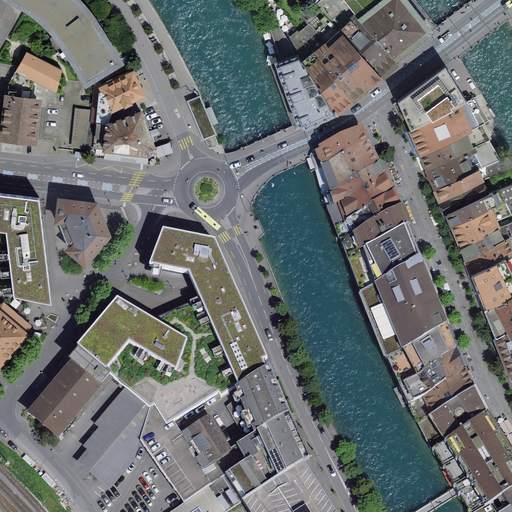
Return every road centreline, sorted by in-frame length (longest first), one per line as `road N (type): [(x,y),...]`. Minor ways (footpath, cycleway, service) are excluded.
road 1 (residential): [(156,200),(7,399),(9,421),(88,511)]
road 2 (primary): [(243,258),(358,511)]
road 3 (primary): [(502,0),(341,124),(280,152)]
road 4 (residential): [(195,166),(150,57),(114,0)]
